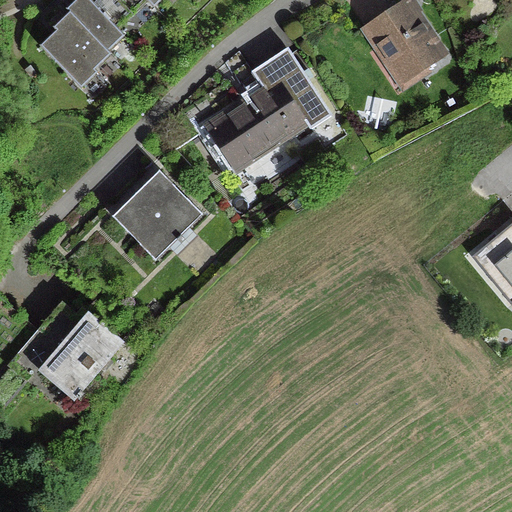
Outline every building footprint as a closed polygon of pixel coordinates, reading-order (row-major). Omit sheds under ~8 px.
[(122,36),(116,29),(87,0),(73,0),(65,8),(106,51),(122,36)] [(87,0),(116,29),(145,1),(143,0),(87,0)] [(143,0),(145,1),(152,8),(160,0),(143,0)] [(442,56),(404,0),(403,0),(362,28),(376,48),(382,44),(402,74),(420,62),(424,68),(442,56)] [(109,54),(106,51),(65,8),(63,9),(66,12),(52,26),(93,70),(109,54)] [(38,45),(37,46),(79,89),(96,73),(93,70),(52,26),(50,28),(53,31),(38,45)] [(262,91),(195,135),(222,177),(252,158),(253,160),(264,153),(263,151),(304,124),(308,129),(329,115),(307,81),(304,77),(289,54),(286,49),(250,72),(262,91)] [(110,217),(153,261),(200,215),(157,171),(110,217)] [(495,265),(499,262),(511,277),(511,223),(482,248),(489,257),(486,259),(490,264),(492,262),(495,265)] [(38,366),(42,370),(77,399),(81,394),(79,392),(122,342),(89,315),(83,322),(60,302),(5,366),(25,383),(38,366)]
